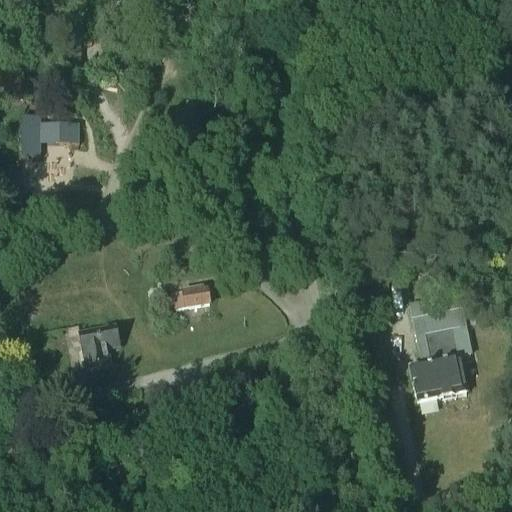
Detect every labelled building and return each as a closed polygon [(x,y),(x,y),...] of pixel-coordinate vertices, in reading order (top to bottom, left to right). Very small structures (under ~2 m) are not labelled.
[(86,53),(70,59),(82,90),(98,83),(86,53)] [(0,97),(25,93),(20,66),(0,69),(0,97)] [(176,108),(183,147),(200,144),(193,105),(176,108)] [(57,138),(61,149),(80,149),(80,128),(41,128),(41,121),(23,121),(23,163),(41,163),(41,149),(41,138),(57,138)] [(202,292),(173,296),(175,312),(209,307),(207,295),(203,296),(202,292)] [(388,295),(373,297),(375,308),(390,306),(388,295)] [(423,367),(410,369),(411,372),(417,405),(465,395),(458,359),(470,357),(461,313),(415,323),(418,339),(423,367)] [(91,335),(79,338),(87,373),(110,368),(107,351),(118,349),(114,331),(96,335),(96,333),(91,334),(91,335)] [(73,407),(72,404),(69,392),(41,398),(44,414),(73,407)] [(227,414),(234,454),(251,451),(244,411),(227,414)] [(115,447),(118,461),(150,455),(148,441),(115,447)] [(129,511),(87,497),(81,511),(129,511)]
